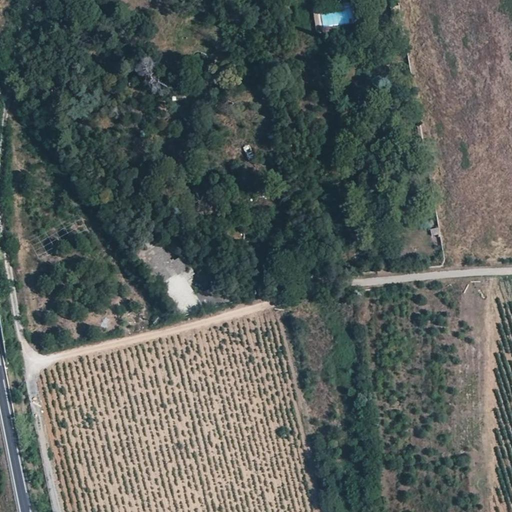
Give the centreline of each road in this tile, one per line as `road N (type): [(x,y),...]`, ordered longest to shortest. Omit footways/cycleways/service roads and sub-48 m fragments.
road 1 (track): [(511,269),(289,291),(28,364),(61,511)]
road 2 (track): [(28,364),(0,217),(8,90),(30,0)]
road 3 (motorway): [(25,511),(0,384)]
